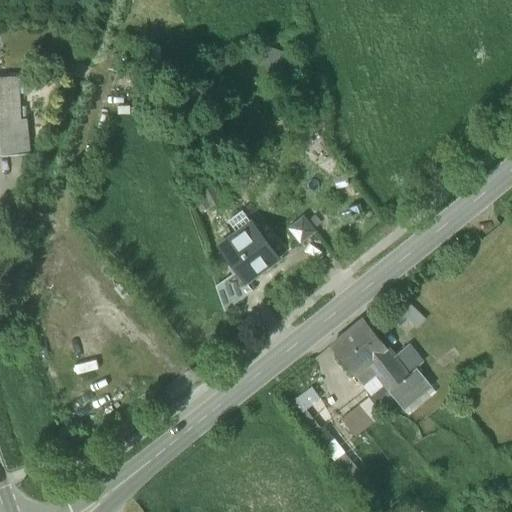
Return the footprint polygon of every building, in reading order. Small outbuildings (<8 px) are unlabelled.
[(289,54),(266,46),(259,65),(282,73),(289,54)] [(0,123),(19,123),(19,121),(17,80),(0,80),(0,123)] [(19,123),(0,123),(0,156),(29,155),(25,121),(19,121),(19,123)] [(220,202),(208,178),(186,189),(198,213),(220,202)] [(277,259),(251,224),(243,212),(228,223),(236,234),(238,236),(220,248),(237,272),(245,283),(259,273),(258,272),(277,259)] [(290,229),(300,241),(312,232),(303,220),(290,229)] [(227,279),(241,298),(251,291),(245,283),(237,272),(227,279)] [(215,286),(224,311),(241,298),(227,279),(215,286)] [(425,321),(408,303),(399,312),(416,330),(425,321)] [(353,375),(354,375),(367,364),(386,348),(363,319),(330,346),(353,375)] [(393,358),(407,375),(415,368),(420,364),(407,346),(393,357),(393,358)] [(386,348),(367,364),(383,386),(388,391),(407,375),(393,358),(393,357),(386,348)] [(370,396),(383,386),(367,364),(354,375),(370,396)] [(407,375),(388,391),(395,401),(401,409),(429,385),(415,368),(407,375)] [(429,385),(401,409),(407,416),(436,393),(429,385)] [(286,405),(296,418),(305,410),(320,398),(311,386),(286,405)] [(380,412),(395,401),(388,391),(383,386),(370,396),(340,419),(354,437),(382,415),(380,412)] [(305,410),(296,418),(310,435),(320,428),(305,410)] [(320,428),(310,435),(310,436),(321,450),(323,448),(334,439),(323,425),(320,428)] [(345,453),(334,439),(323,448),(334,462),(345,453)]
